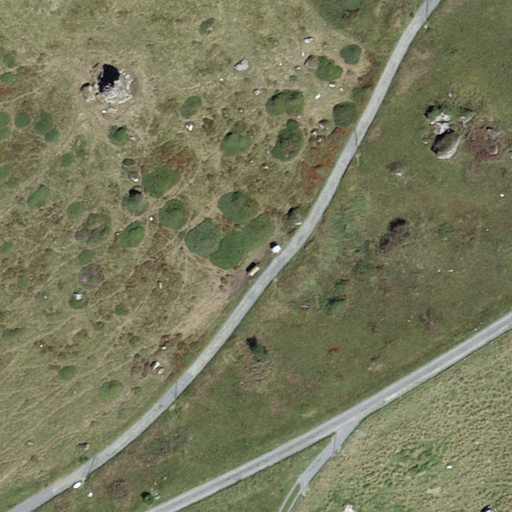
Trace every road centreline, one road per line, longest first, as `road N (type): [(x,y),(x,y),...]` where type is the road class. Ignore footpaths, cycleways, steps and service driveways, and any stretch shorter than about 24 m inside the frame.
road 1 (track): [(21,511),(189,383),(316,216),(411,24),(434,0)]
road 2 (track): [(161,511),(362,409),(511,316)]
road 3 (track): [(362,409),(287,511)]
